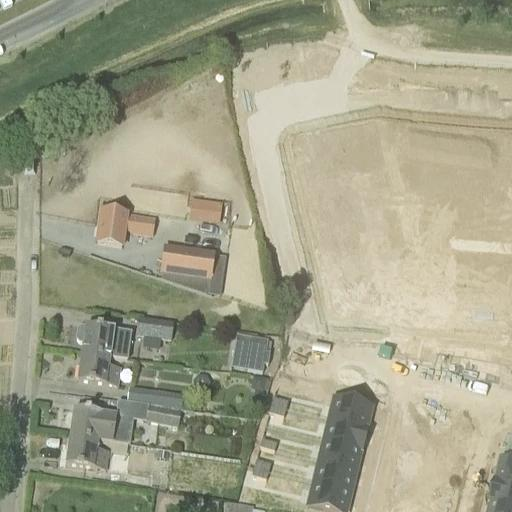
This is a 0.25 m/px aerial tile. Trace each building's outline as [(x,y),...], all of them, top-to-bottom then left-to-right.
[(326,150),(302,155),(306,176),(354,165),(347,133),(323,138),(326,150)] [(354,165),(306,176),(310,192),(346,184),(358,181),(354,165)] [(387,166),(376,169),(377,177),(389,174),(387,166)] [(389,174),(377,177),(379,185),(391,182),(389,174)] [(346,184),(310,192),(314,209),(350,200),(346,184)] [(395,199),(383,202),(385,210),(397,207),(395,199)] [(350,200),(314,209),(318,225),(322,224),(354,217),(350,200)] [(187,224),(202,226),(204,206),(190,204),(187,224)] [(397,207),(385,210),(387,217),(398,215),(397,207)] [(121,251),(123,235),(130,236),(130,237),(151,240),(153,224),(126,220),(126,218),(100,215),(96,248),(121,251)] [(354,217),(322,224),(325,241),(362,232),(358,216),(354,217)] [(362,232),(325,241),(329,257),(365,249),(362,232)] [(402,232),(391,235),(393,242),(404,240),(402,232)] [(404,240),(393,242),(394,250),(406,247),(404,240)] [(365,249),(329,257),(333,273),(381,262),(377,246),(365,249)] [(462,248),(461,260),(469,261),(470,249),(462,248)] [(470,249),(469,261),(477,261),(478,249),(470,249)] [(214,257),(162,250),(158,278),(160,278),(160,283),(205,298),(207,285),(209,285),(214,257)] [(381,262),(333,273),(338,294),(362,288),(365,300),(388,295),(381,262)] [(418,271),(416,295),(427,296),(425,321),(446,323),(450,286),(451,274),(418,271)] [(483,289),(480,326),(501,328),(503,303),(511,303),(511,279),(484,277),(483,289)] [(450,286),(446,323),(463,324),(466,287),(450,286)] [(466,287),(463,324),(480,326),(483,289),(466,287)] [(135,340),(170,345),(172,326),(138,321),(135,340)] [(125,364),(129,336),(80,329),(76,332),(75,343),(77,346),(82,347),(80,357),(109,361),(125,364)] [(261,368),(267,369),(268,357),(263,356),(265,346),(249,343),(246,360),(244,374),(260,377),(261,368)] [(109,361),(80,357),(76,385),(117,391),(119,372),(108,370),(109,361)] [(180,414),(182,400),(128,393),(126,406),(148,409),(147,411),(148,411),(179,417),(180,414)] [(272,402),(270,410),(284,414),(287,406),(272,402)] [(332,403),(327,425),(365,434),(370,412),(332,403)] [(270,410),(268,418),(282,422),(284,414),(270,410)] [(176,431),(179,417),(148,411),(145,425),(176,431)] [(69,441),(97,445),(111,447),(115,420),(101,418),(101,417),(73,413),(69,441)] [(327,425),(322,446),(360,455),(365,434),(327,425)] [(97,445),(69,441),(65,469),(105,474),(107,455),(95,454),(97,445)] [(260,444),(258,452),(273,456),(275,448),(260,444)] [(322,446),(317,467),(354,476),(360,455),(322,446)] [(511,465),(501,462),(496,484),(511,488),(511,465)] [(254,465),(252,473),(267,477),(269,469),(254,465)] [(317,467),(312,488),(349,497),(354,476),(317,467)] [(252,473),(250,480),(265,484),(267,477),(252,473)] [(149,477),(127,474),(125,487),(147,491),(149,477)] [(511,488),(496,484),(491,505),(511,510),(511,488)] [(312,488),(306,510),(315,511),(345,511),(349,497),(312,488)]
